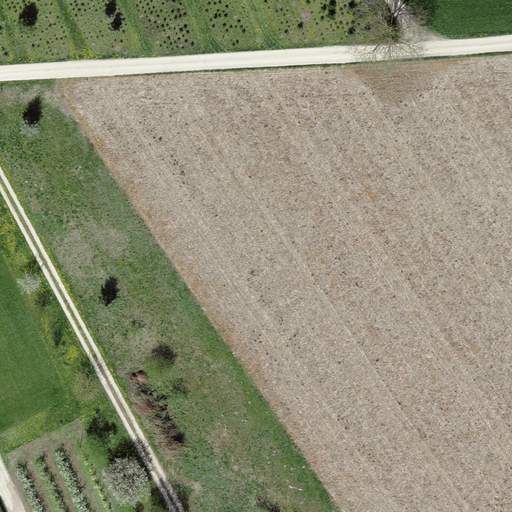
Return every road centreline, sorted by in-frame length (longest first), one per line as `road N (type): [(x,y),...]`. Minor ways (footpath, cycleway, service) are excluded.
road 1 (track): [(0,78),(424,47)]
road 2 (track): [(0,181),(176,511)]
